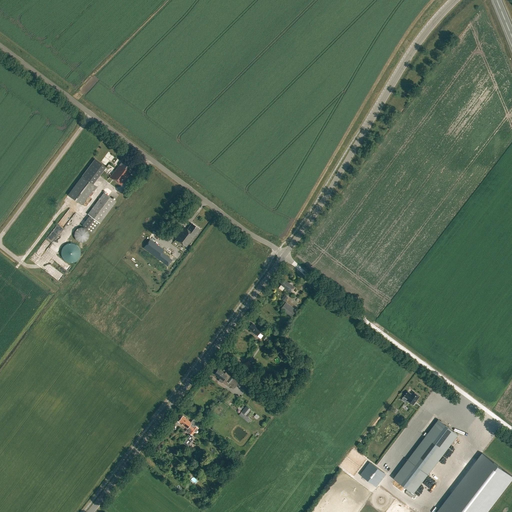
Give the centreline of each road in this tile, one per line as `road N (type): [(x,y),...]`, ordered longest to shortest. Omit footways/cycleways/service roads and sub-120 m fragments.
road 1 (unclassified): [(284,254),(0,45)]
road 2 (tertiary): [(90,511),(284,254)]
road 3 (tertiary): [(284,254),(414,47),(455,0)]
road 4 (unclassified): [(511,429),(284,254)]
